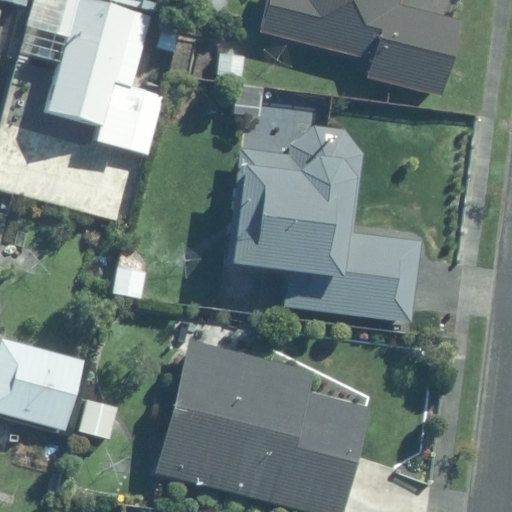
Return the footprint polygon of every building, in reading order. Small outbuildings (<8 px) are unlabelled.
[(34,0),(19,55),(44,62),(48,63),(36,112),(93,126),(89,141),(125,151),(151,48),(170,53),(177,28),(80,4),(81,0),(34,0)] [(270,0),(261,37),(369,64),(364,81),(438,100),(456,29),(391,12),(394,0),(270,0)] [(359,153),(345,136),(308,131),(295,144),(293,161),(244,155),(229,269),(285,277),(280,312),(414,331),(426,244),(348,233),(359,153)] [(0,338),(0,414),(64,434),(85,364),(0,338)] [(185,341),(150,475),(293,511),(344,511),(370,413),(310,397),(316,375),(185,341)]
